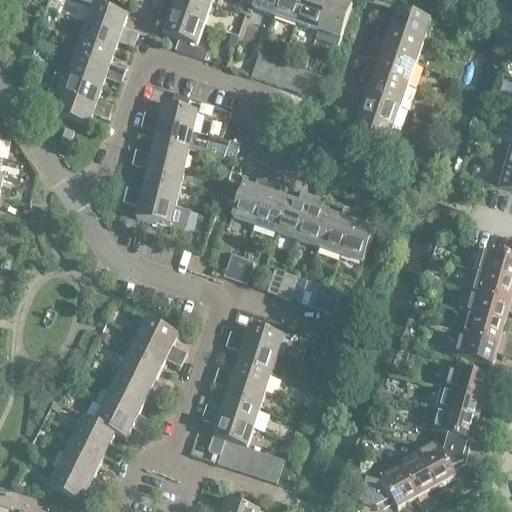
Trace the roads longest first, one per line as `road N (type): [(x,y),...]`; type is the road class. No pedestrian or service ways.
road 1 (residential): [(265,97),(149,55),(123,143),(99,177),(72,196)]
road 2 (residential): [(227,297),(110,255),(72,196)]
road 3 (residential): [(170,464),(227,297)]
road 4 (residential): [(265,97),(247,154),(299,169),(315,114)]
road 5 (residential): [(72,196),(0,85)]
